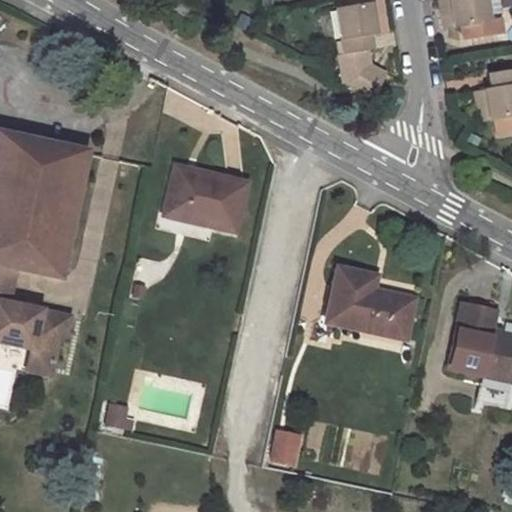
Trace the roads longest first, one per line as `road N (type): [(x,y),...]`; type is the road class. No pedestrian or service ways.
road 1 (residential): [(398,180),(69,0)]
road 2 (residential): [(398,180),(422,96),(406,0)]
road 3 (residential): [(511,242),(398,180)]
